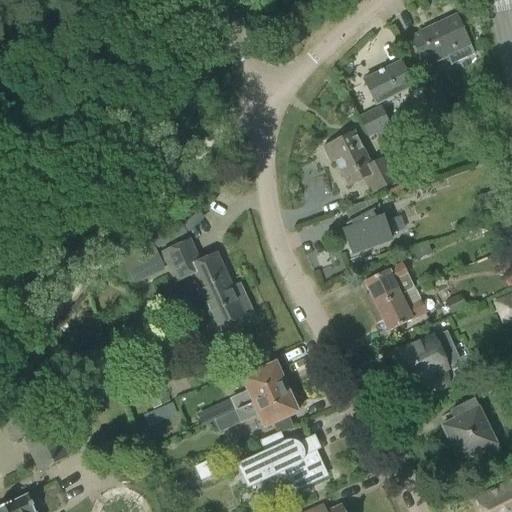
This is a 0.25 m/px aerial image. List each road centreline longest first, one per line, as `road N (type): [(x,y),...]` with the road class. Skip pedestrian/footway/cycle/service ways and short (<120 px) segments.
road 1 (residential): [(412,511),(352,377),(299,297),(273,234),(266,102)]
road 2 (track): [(266,102),(0,377)]
road 3 (track): [(0,100),(171,60),(253,116)]
road 4 (residential): [(266,102),(379,0)]
